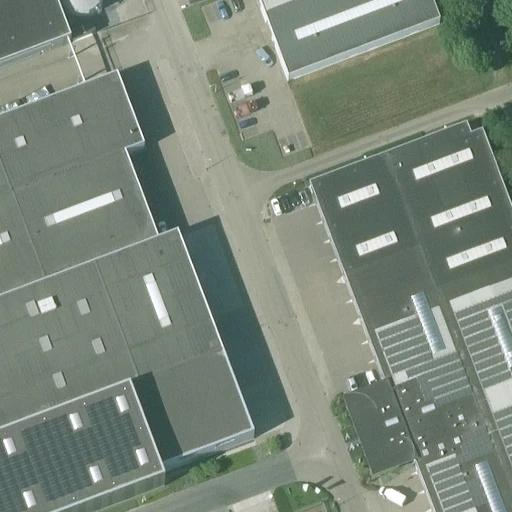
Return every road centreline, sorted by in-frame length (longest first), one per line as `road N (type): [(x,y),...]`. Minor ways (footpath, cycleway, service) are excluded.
road 1 (unclassified): [(235,204),(498,101)]
road 2 (unclassified): [(331,455),(235,204)]
road 3 (unclassified): [(235,204),(156,0)]
road 4 (unclassified): [(183,511),(331,455)]
